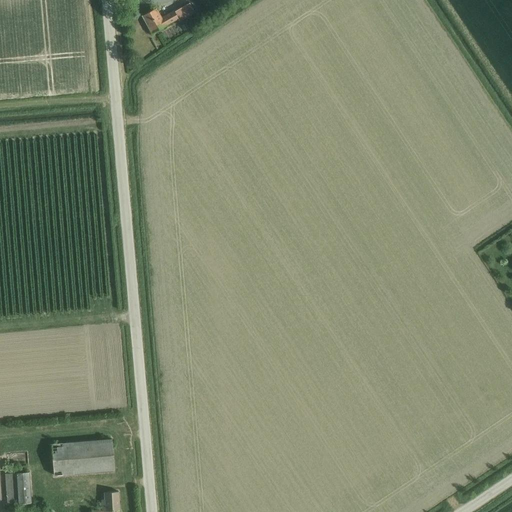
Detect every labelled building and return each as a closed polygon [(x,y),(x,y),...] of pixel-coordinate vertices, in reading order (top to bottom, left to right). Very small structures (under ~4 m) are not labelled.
[(179,22),(195,13),(189,3),(174,12),(174,11),(161,18),(156,8),(142,16),(151,34),(178,19),(179,22)] [(217,6),(206,13),(208,17),(220,10),(217,6)] [(74,473),(114,470),(112,439),(72,443),(71,442),(51,444),(54,475),(74,474),(74,473)] [(7,504),(32,502),(30,472),(5,474),(7,504)] [(110,511),(110,510),(119,510),(119,491),(104,492),(105,500),(102,500),(102,510),(92,511),(110,511)]
